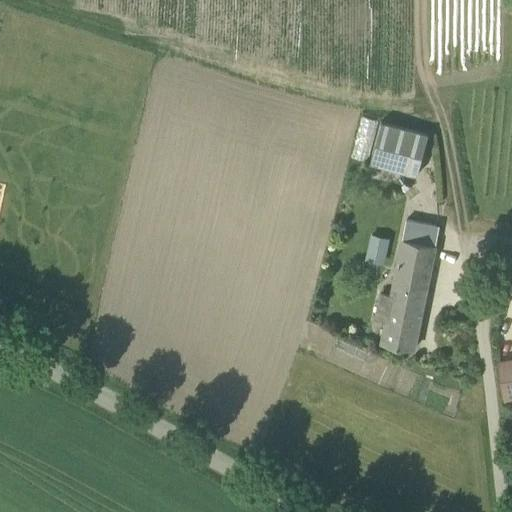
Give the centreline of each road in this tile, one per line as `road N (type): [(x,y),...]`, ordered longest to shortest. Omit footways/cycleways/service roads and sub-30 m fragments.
road 1 (unclassified): [(302,511),(0,346)]
road 2 (unclassified): [(501,511),(482,344),(490,306)]
